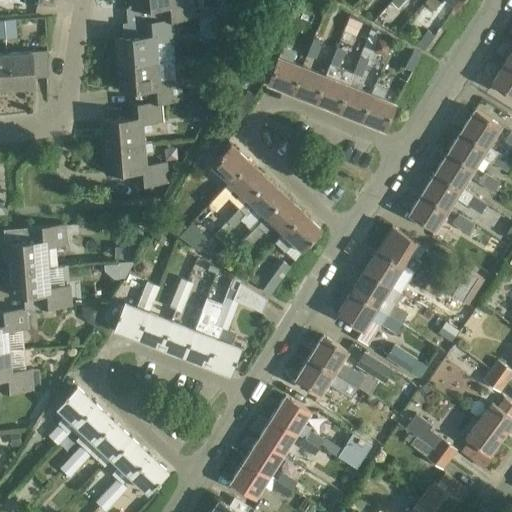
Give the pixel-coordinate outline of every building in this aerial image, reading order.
[(132,0),(133,8),(150,7),(151,21),(175,19),(194,17),(193,0),(132,0)] [(424,0),(424,1),(433,10),(439,4),(438,3),(441,0),(448,0),(455,6),(460,0),(424,0)] [(350,15),(345,27),(353,30),(358,19),(350,15)] [(202,35),(217,36),(218,16),(202,16),(202,35)] [(3,20),(4,37),(17,37),(15,19),(3,20)] [(117,64),(158,60),(156,40),(176,38),(175,19),(151,21),(143,21),(144,35),(115,37),(117,64)] [(427,30),(417,44),(424,49),(434,35),(427,30)] [(391,40),(379,36),(377,42),(381,50),(386,52),(391,40)] [(313,37),(306,54),(315,58),(322,40),(313,37)] [(302,65),(292,61),(296,51),(282,45),(268,82),(291,92),(302,65)] [(315,101),(338,110),(352,72),(338,67),(346,48),(342,46),(341,48),(336,46),(325,74),(315,101)] [(421,55),(413,50),(404,66),(412,70),(421,55)] [(5,53),(8,87),(34,85),(33,76),(32,51),(5,53)] [(47,51),(32,51),(33,76),(46,76),(47,51)] [(371,92),(360,88),(365,77),(361,76),(368,59),(359,55),(352,72),(338,110),(361,119),(375,83),(374,83),(371,92)] [(158,60),(117,64),(119,90),(136,88),(137,103),(161,101),(181,99),(179,80),(175,81),(174,61),(158,62),(158,60)] [(511,65),(505,60),(491,82),(511,94),(511,65)] [(325,74),(302,65),(291,92),(315,101),(325,74)] [(375,83),(361,119),(385,128),(395,102),(383,97),(387,88),(375,83)] [(238,107),(244,111),(254,95),(248,91),(238,107)] [(103,146),(144,142),(143,132),(152,131),(151,121),(162,120),(161,101),(137,103),(129,103),(130,117),(101,119),(103,146)] [(244,111),(238,107),(228,101),(213,127),(228,137),(244,111)] [(487,145),(500,124),(475,108),(461,129),(487,145)] [(474,166),(480,156),(506,172),(511,162),(511,159),(498,150),(497,152),(487,145),(461,129),(448,150),(474,166)] [(511,132),(509,131),(503,141),(511,145),(511,132)] [(144,142),(103,146),(105,172),(135,170),(136,184),(167,181),(166,162),(146,164),(145,152),(153,151),(152,142),(144,143),(144,142)] [(229,181),(249,160),(230,143),(211,163),(229,181)] [(448,150),(435,170),(461,187),(461,186),(467,176),(493,192),(500,181),(485,172),(485,173),(474,166),(448,150)] [(237,188),(247,198),(267,177),(249,160),(229,181),(221,189),(221,190),(208,203),(215,210),(227,197),(228,198),(237,188)] [(435,170),(422,191),(448,207),(454,197),(480,213),(486,203),(461,186),(461,187),(435,170)] [(265,215),(285,194),(267,177),(247,198),(226,221),(233,227),(242,218),(253,228),(257,223),(265,215)] [(448,207),(422,191),(409,212),(434,228),(448,207)] [(274,223),(283,232),(303,211),(285,194),(265,215),(257,223),(253,228),(244,237),(251,244),(264,231),(265,232),(274,223)] [(283,232),(274,242),(284,251),(293,241),(302,250),(322,229),(303,211),(283,232)] [(458,213),(452,223),(467,233),(474,223),(458,213)] [(7,269),(48,266),(46,245),(66,243),(65,224),(22,227),(23,242),(5,243),(7,269)] [(378,247),(428,279),(435,269),(420,259),(420,260),(409,253),(417,241),(392,225),(378,247)] [(219,249),(209,240),(202,247),(212,257),(219,249)] [(119,245),(118,258),(133,259),(133,246),(119,245)] [(364,269),(390,285),(396,274),(407,281),(408,280),(422,290),(423,289),(441,300),(445,294),(437,289),(439,286),(428,279),(378,247),(364,269)] [(283,260),(262,288),(270,293),(290,266),(283,260)] [(461,263),(444,289),(468,304),(484,278),(461,263)] [(48,266),(7,269),(9,295),(39,293),(40,307),(71,305),(70,286),(50,287),(48,266)] [(351,290),(402,322),(408,312),(395,304),(402,293),(389,285),(390,285),(364,269),(351,290)] [(187,297),(193,282),(180,277),(174,292),(187,297)] [(226,296),(223,303),(221,309),(227,312),(234,314),(239,301),(233,298),(240,281),(233,277),(226,296)] [(148,310),(149,310),(152,301),(153,301),(160,286),(146,280),(136,305),(125,301),(114,328),(138,337),(148,310)] [(240,281),(233,298),(239,301),(262,311),(267,298),(240,281)] [(402,322),(351,290),(337,312),(362,328),(369,317),(395,333),(402,322)] [(181,312),(187,297),(174,292),(168,307),(181,312)] [(221,309),(223,303),(207,297),(194,328),(183,355),(207,364),(221,326),(215,324),(221,309)] [(0,350),(9,350),(8,329),(27,327),(26,308),(0,310),(0,350)] [(234,314),(227,312),(221,309),(215,324),(221,326),(207,364),(230,373),(240,346),(231,342),(235,332),(227,329),(227,328),(229,329),(234,314)] [(161,315),(149,310),(148,310),(138,337),(161,346),(171,319),(161,315)] [(194,328),(171,319),(161,346),(183,355),(194,328)] [(459,330),(451,324),(443,336),(451,342),(459,330)] [(309,356),(357,386),(365,375),(341,360),(347,350),(323,334),(309,356)] [(394,343),(385,357),(408,371),(409,370),(420,377),(428,365),(417,359),(418,358),(394,343)] [(453,345),(445,360),(473,374),(481,359),(453,345)] [(9,350),(0,350),(0,377),(1,391),(40,388),(38,369),(31,370),(31,369),(11,371),(9,350)] [(364,351),(356,364),(384,382),(392,368),(364,351)] [(357,386),(309,356),(295,377),(320,393),(326,382),(350,398),(357,386)] [(491,370),(507,382),(511,375),(511,369),(498,360),(491,370)] [(500,392),(507,382),(491,370),(484,380),(500,392)] [(76,424),(96,403),(77,386),(58,407),(65,414),(58,422),(59,423),(47,435),(58,444),(76,424)] [(296,432),(303,437),(318,446),(324,438),(310,429),(311,427),(302,421),(309,410),(285,394),(271,416),(296,432)] [(511,403),(504,397),(497,405),(491,401),(478,418),(502,436),(511,422),(511,403)] [(76,424),(83,431),(75,439),(81,444),(59,467),(64,472),(113,420),(96,403),(76,424)] [(390,409),(374,434),(385,441),(401,416),(390,409)] [(416,434),(449,459),(457,449),(430,428),(432,425),(415,412),(405,426),(416,434)] [(282,453),(296,432),(271,416),(258,437),(282,453)] [(489,453),(502,436),(478,418),(465,436),(468,439),(461,449),(484,467),(493,455),(489,453)] [(104,450),(112,457),(131,436),(113,420),(64,472),(69,476),(91,453),(97,458),(104,450)] [(353,432),(337,457),(357,470),(373,444),(353,432)] [(10,435),(11,447),(21,446),(19,433),(10,435)] [(442,469),(449,459),(416,434),(409,444),(442,469)] [(130,474),(149,453),(131,436),(112,457),(119,464),(111,472),(117,478),(95,501),(100,506),(122,482),(130,474)] [(269,474),(282,453),(258,437),(244,459),(269,474)] [(303,437),(303,438),(298,444),(313,454),(318,446),(303,437)] [(130,474),(130,475),(148,491),(168,471),(149,453),(130,474)] [(293,489),(277,479),(269,474),(244,459),(231,480),(255,496),(262,485),(271,490),(272,488),(288,497),(293,489)] [(282,471),(277,479),(293,489),(298,481),(282,471)] [(468,489),(444,471),(437,482),(433,479),(420,497),(440,511),(445,511),(456,498),(460,500),(468,489)] [(127,487),(122,483),(122,482),(100,506),(105,511),(127,487)] [(440,511),(420,497),(409,511),(440,511)] [(304,498),(298,507),(305,511),(313,511),(317,507),(304,498)] [(238,511),(219,499),(210,511),(258,511),(244,502),(238,511)]
